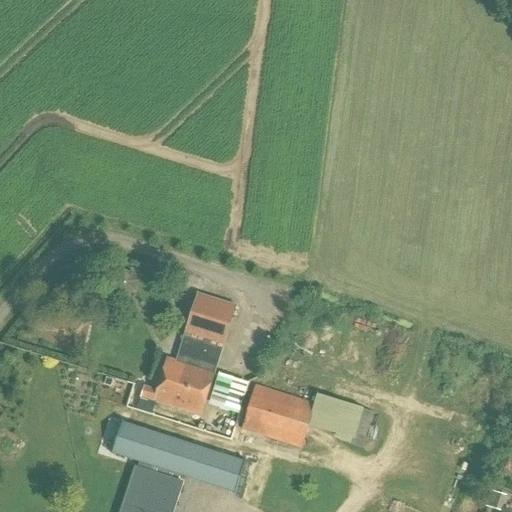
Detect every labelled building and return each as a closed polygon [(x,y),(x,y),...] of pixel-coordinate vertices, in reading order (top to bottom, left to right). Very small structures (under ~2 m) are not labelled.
[(115,291),(124,295),(133,291),(136,282),(132,273),(123,270),(115,274),(111,283),(115,291)] [(187,333),(177,362),(185,365),(195,335),(224,345),(236,307),(198,294),(186,332),(187,333)] [(214,374),(185,365),(177,362),(167,359),(157,391),(154,402),(201,417),(214,374)] [(302,449),(315,405),(256,387),(242,430),(302,449)] [(336,434),(334,441),(363,449),(374,413),(345,404),(336,434)] [(134,424),(122,420),(120,429),(113,451),(141,460),(138,467),(137,467),(124,509),(134,511),(169,511),(179,480),(178,479),(180,472),(239,491),(248,460),(134,424)] [(162,420),(160,432),(201,441),(203,429),(162,420)] [(490,491),(485,507),(498,511),(501,511),(507,496),(490,491)]
